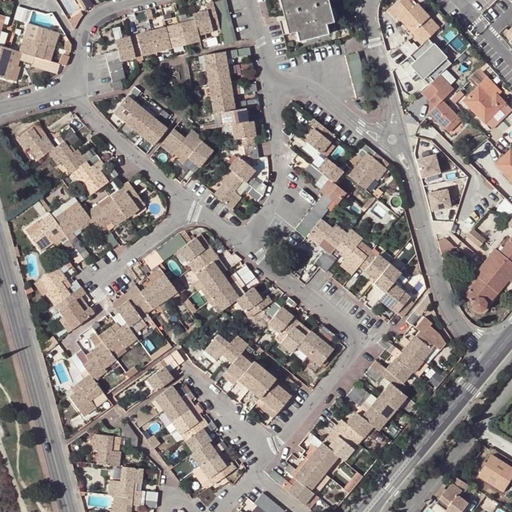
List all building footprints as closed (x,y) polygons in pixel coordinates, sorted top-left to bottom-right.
[(195,14),(196,19),(200,33),(208,31),(221,28),(214,0),(206,2),(208,9),(194,13),(195,14)] [(221,28),(225,43),(238,39),(228,0),(216,0),(214,0),(221,28)] [(282,0),(290,31),(293,30),(285,0),(282,0)] [(329,31),(327,22),(331,21),(325,0),(285,0),(293,30),(298,29),(300,38),(329,31)] [(325,0),(331,21),(335,20),(329,0),(325,0)] [(393,19),(396,17),(400,13),(404,18),(400,21),(422,46),(427,41),(438,31),(416,6),(413,9),(409,4),(413,0),(402,0),(388,14),(393,19)] [(29,22),(33,9),(19,5),(15,18),(29,22)] [(68,17),(74,27),(84,13),(80,9),(68,17)] [(195,14),(187,16),(187,13),(179,14),(181,22),(196,19),(195,14)] [(181,22),(187,43),(201,39),(200,33),(196,19),(181,22)] [(187,43),(181,22),(167,26),(172,46),(187,43)] [(36,38),(40,25),(33,23),(29,36),(36,38)] [(21,50),(35,54),(44,57),(48,43),(53,45),(56,45),(60,31),(40,25),(36,38),(29,36),(25,35),(21,50)] [(152,29),(158,50),(172,46),(167,26),(152,29)] [(469,28),(465,32),(474,41),(478,37),(469,28)] [(137,56),(143,54),(158,50),(152,29),(131,34),(137,56)] [(119,49),(106,52),(114,80),(122,78),(126,77),(122,60),(137,56),(131,34),(117,38),(119,49)] [(422,46),(409,58),(414,63),(410,67),(423,81),(427,77),(432,83),(451,65),(427,41),(422,46)] [(32,61),(35,54),(21,50),(0,43),(0,74),(13,79),(18,64),(11,61),(12,59),(19,61),(20,57),(32,61)] [(44,57),(49,58),(53,45),(48,43),(44,57)] [(235,56),(252,53),(251,46),(235,48),(235,56)] [(235,56),(235,48),(227,50),(228,57),(235,56)] [(228,57),(227,50),(206,53),(208,67),(229,64),(228,57)] [(360,50),(347,53),(357,95),(370,92),(360,50)] [(59,61),(64,63),(67,64),(71,55),(67,54),(63,53),(59,61)] [(35,54),(32,61),(53,68),(55,60),(52,59),(49,58),(44,57),(35,54)] [(238,70),(255,67),(254,61),(250,61),(237,63),(238,70)] [(230,72),(238,70),(237,63),(229,64),(230,72)] [(230,72),(229,64),(208,67),(211,82),(231,79),(230,72)] [(485,125),(505,105),(498,97),(495,95),(493,93),(497,89),(478,70),(467,81),(476,90),(463,103),(485,125)] [(428,86),(432,83),(427,77),(423,81),(428,86)] [(114,80),(116,89),(124,87),(122,78),(114,80)] [(240,84),(239,78),(231,79),(234,94),(242,92),(240,84)] [(422,95),(429,103),(435,109),(430,115),(444,131),(458,119),(443,102),(454,92),(441,78),(422,95)] [(231,79),(211,82),(213,97),(234,94),(231,79)] [(242,92),(255,90),(258,90),(257,82),(240,84),(242,92)] [(140,93),(142,90),(136,85),(133,88),(140,93)] [(141,104),(128,94),(126,97),(115,109),(127,119),(141,104)] [(234,94),(213,97),(215,111),(222,110),(236,108),(234,94)] [(463,97),(460,94),(451,102),(454,106),(463,97)] [(246,106),(261,104),(260,96),(243,99),(244,107),(246,106)] [(144,133),(157,117),(141,104),(127,119),(144,133)] [(511,111),(505,105),(485,125),(492,132),(511,112),(511,111)] [(233,123),(249,120),(246,106),(244,107),(236,108),(222,110),(224,125),(233,123)] [(168,116),(171,113),(165,108),(162,111),(168,116)] [(336,134),(315,116),(310,122),(315,126),(307,138),(309,139),(322,151),(336,134)] [(144,133),(155,142),(168,126),(157,117),(144,133)] [(462,124),(458,119),(444,131),(449,135),(462,124)] [(254,120),(249,120),(233,123),(236,138),(238,137),(239,145),(245,144),(258,142),(254,120)] [(49,150),(55,146),(46,134),(41,137),(32,125),(18,136),(26,149),(30,147),(38,157),(49,150)] [(61,141),(75,131),(70,125),(57,135),(61,141)] [(174,152),(175,150),(179,147),(190,156),(203,140),(205,137),(193,128),(186,136),(175,127),(162,143),(174,152)] [(71,171),(72,171),(87,159),(83,153),(78,147),(77,148),(73,151),(69,145),(73,142),(79,138),(75,131),(61,141),(55,146),(49,150),(58,162),(62,160),(71,171)] [(322,151),(309,139),(304,146),(317,157),(322,151)] [(190,156),(202,165),(215,149),(203,140),(190,156)] [(247,157),(260,155),(258,142),(245,144),(247,157)] [(368,142),(364,147),(359,152),(364,156),(368,160),(364,165),(360,161),(350,173),(366,187),(376,176),(378,178),(388,166),(374,155),(378,150),(368,142)] [(96,152),(92,146),(88,149),(93,155),(96,152)] [(179,147),(175,150),(180,155),(179,157),(185,162),(190,156),(179,147)] [(83,153),(87,159),(93,155),(88,149),(83,153)] [(322,151),(317,157),(313,162),(319,167),(328,156),(322,151)] [(96,152),(93,155),(87,159),(72,171),(81,183),(84,181),(91,192),(109,180),(100,168),(96,171),(92,165),(102,157),(97,152),(96,152)] [(511,153),(511,152),(504,158),(502,156),(501,158),(495,164),(497,165),(495,167),(511,183),(511,153)] [(257,168),(240,155),(231,167),(245,178),(246,179),(257,168)] [(185,162),(191,166),(197,171),(202,165),(190,156),(185,162)] [(319,167),(325,172),(331,177),(335,180),(344,169),(340,165),(328,156),(319,167)] [(177,160),(182,165),(185,162),(179,157),(177,160)] [(416,163),(421,180),(440,175),(435,158),(416,163)] [(340,165),(344,169),(349,163),(345,159),(340,165)] [(320,177),(325,172),(319,167),(313,162),(311,161),(307,167),(320,177)] [(182,165),(188,170),(191,166),(185,162),(182,165)] [(236,189),(245,178),(231,167),(222,177),(226,180),(216,192),(233,206),(242,194),(236,189)] [(321,188),(331,177),(325,172),(320,177),(315,183),(321,188)] [(326,192),(334,198),(338,201),(347,190),(335,180),(331,177),(321,188),(326,192)] [(245,178),(236,189),(242,194),(246,189),(251,183),(246,179),(245,178)] [(253,184),(264,193),(267,185),(264,181),(261,180),(260,181),(257,179),(253,184)] [(127,215),(145,202),(129,180),(122,185),(126,189),(114,198),(127,215)] [(264,193),(253,184),(251,183),(246,189),(257,198),(259,199),(264,193)] [(378,184),(372,192),(379,197),(385,190),(378,184)] [(111,193),(114,198),(126,189),(122,185),(111,193)] [(334,198),(326,192),(320,199),(328,205),(334,198)] [(447,192),(428,196),(432,214),(451,210),(447,192)] [(114,198),(111,193),(99,202),(102,206),(114,198)] [(102,206),(99,202),(87,211),(93,219),(98,225),(110,216),(115,224),(127,215),(114,198),(102,206)] [(309,234),(323,216),(330,207),(332,209),(338,201),(334,198),(328,205),(320,199),(296,227),(307,236),(309,234)] [(507,217),(511,218),(511,205),(506,200),(499,207),(496,213),(507,217)] [(69,211),(66,207),(54,217),(85,258),(91,254),(76,234),(74,230),(80,226),(81,227),(93,219),(87,211),(81,203),(69,211)] [(26,227),(42,249),(54,241),(51,236),(57,233),(62,239),(79,263),(85,258),(54,217),(51,212),(39,221),(37,219),(26,227)] [(110,216),(98,225),(102,231),(108,227),(110,228),(115,224),(110,216)] [(337,222),(334,225),(323,216),(309,234),(321,244),(327,236),(337,245),(349,231),(337,222)] [(74,230),(76,234),(83,230),(81,227),(80,226),(74,230)] [(108,227),(102,231),(113,246),(119,241),(110,228),(108,227)] [(349,231),(337,245),(349,255),(344,261),(356,270),(361,264),(369,255),(357,245),(364,237),(352,227),(349,231)] [(210,243),(202,231),(197,235),(205,247),(210,243)] [(480,250),(486,242),(473,231),(466,238),(480,250)] [(183,236),(180,232),(145,257),(155,271),(162,266),(159,262),(179,248),(187,242),(183,236)] [(51,236),(54,241),(56,244),(62,239),(57,233),(51,236)] [(205,247),(197,235),(187,242),(179,248),(192,266),(215,250),(210,243),(205,247)] [(500,255),(497,252),(496,251),(485,264),(508,283),(511,277),(511,240),(503,251),(500,255)] [(443,264),(455,251),(446,241),(438,243),(443,264)] [(327,246),(315,260),(321,265),(333,251),(327,246)] [(215,250),(192,266),(200,277),(205,284),(223,271),(215,260),(220,256),(215,250)] [(369,255),(361,264),(378,278),(392,262),(380,252),(379,254),(373,250),(369,255)] [(333,251),(321,265),(327,270),(329,268),(339,256),(333,251)] [(215,260),(223,271),(228,268),(220,256),(215,260)] [(69,258),(65,260),(69,266),(73,264),(69,258)] [(69,266),(65,260),(58,265),(63,271),(69,266)] [(387,290),(395,281),(400,275),(403,271),(392,262),(378,278),(376,281),(387,290)] [(238,279),(252,269),(247,263),(245,264),(234,272),(238,279)] [(494,293),(497,296),(502,290),(511,298),(511,286),(508,283),(485,264),(475,276),(476,278),(479,280),(475,284),(465,297),(473,304),(473,306),(473,308),(473,309),(474,311),(475,312),(476,313),(478,314),(480,314),(481,314),(483,313),(485,313),(486,311),(487,310),(488,306),(485,303),(494,293)] [(63,271),(58,265),(41,277),(49,290),(48,291),(56,303),(82,285),(77,278),(74,280),(71,282),(66,285),(62,279),(67,276),(63,271)] [(153,280),(166,272),(162,266),(155,271),(150,275),(153,280)] [(243,285),(256,275),(252,269),(238,279),(243,285)] [(223,271),(205,284),(209,289),(214,296),(232,283),(223,271)] [(405,279),(408,275),(403,271),(400,275),(405,279)] [(166,298),(178,289),(176,286),(172,281),(166,272),(153,280),(166,298)] [(395,281),(400,285),(405,279),(400,275),(395,281)] [(406,284),(411,278),(408,275),(405,279),(400,285),(406,290),(408,286),(406,284)] [(66,285),(71,282),(67,276),(62,279),(66,285)] [(172,281),(176,286),(182,282),(178,276),(172,281)] [(195,281),(200,288),(205,284),(200,277),(195,281)] [(243,285),(238,279),(232,283),(241,295),(247,291),(243,285)] [(132,288),(148,311),(166,298),(153,280),(141,289),(138,284),(132,288)] [(406,290),(400,285),(395,281),(387,290),(382,296),(398,310),(404,314),(413,304),(408,300),(412,295),(406,290)] [(241,295),(232,283),(214,296),(219,302),(223,308),(237,297),(241,295)] [(70,330),(84,319),(95,311),(91,305),(85,309),(77,297),(86,291),(82,285),(56,303),(65,315),(61,318),(70,330)] [(263,296),(255,285),(247,291),(241,295),(237,297),(251,316),(273,299),(268,292),(263,296)] [(120,311),(130,324),(142,315),(145,320),(148,318),(152,315),(148,311),(132,288),(125,293),(129,298),(117,307),(120,311)] [(169,302),(181,293),(178,289),(166,298),(169,302)] [(209,299),(214,296),(209,289),(204,293),(209,299)] [(125,293),(113,301),(117,307),(129,298),(125,293)] [(488,306),(497,296),(494,293),(485,303),(488,306)] [(214,296),(209,299),(214,306),(219,302),(214,296)] [(281,331),(295,315),(277,300),(268,310),(274,315),(269,320),(281,331)] [(112,325),(99,334),(104,340),(110,349),(122,341),(125,346),(139,336),(135,331),(130,324),(120,311),(113,316),(117,321),(121,326),(116,330),(112,325)] [(409,345),(424,358),(437,342),(442,347),(448,339),(442,331),(432,323),(435,320),(427,313),(418,324),(422,327),(413,338),(407,334),(402,340),(408,344),(409,345)] [(142,315),(130,324),(135,331),(147,323),(145,320),(142,315)] [(154,328),(159,325),(152,315),(148,318),(154,328)] [(299,345),(312,329),(295,315),(281,331),(277,336),(294,351),(299,345)] [(201,319),(189,328),(191,331),(203,322),(201,319)] [(121,326),(117,321),(112,325),(116,330),(121,326)] [(310,354),(323,338),(328,332),(331,328),(325,323),(317,333),(312,329),(299,345),(310,354)] [(334,336),(337,333),(331,328),(328,332),(334,336)] [(91,335),(94,339),(99,334),(97,331),(91,335)] [(242,352),(244,349),(247,346),(250,343),(238,333),(231,341),(219,332),(206,348),(218,358),(223,352),(234,361),(242,352)] [(334,336),(328,332),(323,338),(329,342),(334,336)] [(409,345),(403,351),(392,342),(385,335),(380,341),(387,347),(398,355),(414,369),(415,370),(425,359),(424,358),(409,345)] [(321,363),(335,347),(329,342),(323,338),(310,354),(321,363)] [(83,348),(71,357),(80,370),(86,366),(91,372),(95,378),(108,369),(105,366),(117,357),(114,354),(110,349),(104,340),(92,349),(96,354),(91,358),(87,353),(83,348)] [(110,349),(114,354),(125,346),(122,341),(110,349)] [(152,354),(155,358),(173,345),(170,341),(152,354)] [(185,358),(178,348),(172,352),(175,356),(171,359),(176,365),(178,363),(185,358)] [(96,354),(92,349),(87,353),(91,358),(96,354)] [(255,359),(244,349),(242,352),(253,361),(255,359)] [(165,364),(169,370),(176,365),(171,359),(175,356),(172,352),(165,357),(168,362),(165,364)] [(234,361),(228,369),(239,378),(253,361),(242,352),(234,361)] [(387,375),(393,380),(399,385),(404,380),(414,369),(398,355),(388,366),(383,362),(378,367),(387,375)] [(157,388),(174,376),(169,370),(165,364),(168,362),(165,357),(158,363),(161,367),(148,376),(157,388)] [(267,368),(255,359),(253,361),(239,378),(250,387),(267,368)] [(214,373),(212,375),(218,380),(228,369),(221,363),(214,373)] [(378,367),(373,363),(368,369),(382,381),(387,375),(378,367)] [(127,371),(130,376),(139,369),(136,364),(127,371)] [(86,366),(80,370),(85,376),(91,372),(86,366)] [(267,368),(250,387),(262,397),(276,380),(278,377),(267,368)] [(82,387),(76,392),(70,395),(84,415),(97,405),(92,398),(103,390),(95,378),(91,372),(85,376),(78,382),(82,387)] [(262,397),(279,410),(293,393),(276,380),(262,397)] [(406,391),(399,385),(393,380),(383,391),(400,405),(410,394),(406,391)] [(406,391),(411,385),(404,380),(399,385),(406,391)] [(82,387),(78,382),(72,386),(76,392),(82,387)] [(355,387),(364,395),(368,390),(359,382),(355,387)] [(174,383),(156,396),(165,408),(183,395),(178,388),(174,383)] [(184,385),(183,384),(178,388),(183,395),(189,391),(184,385)] [(350,393),(351,394),(360,401),(364,395),(355,387),(350,393)] [(109,397),(103,390),(92,398),(97,405),(109,397)] [(379,396),(374,391),(372,393),(368,398),(374,403),(379,396)] [(374,403),(390,416),(400,405),(383,391),(379,396),(374,403)] [(183,395),(165,408),(173,420),(191,407),(183,395)] [(364,395),(360,401),(363,404),(368,398),(364,395)] [(257,402),(274,416),(279,410),(262,397),(257,402)] [(358,410),(359,410),(364,414),(374,403),(368,398),(363,404),(358,410)] [(375,424),(380,428),(390,416),(374,403),(364,414),(375,424)] [(191,407),(173,420),(186,438),(210,422),(205,415),(200,419),(191,407)] [(375,424),(364,414),(359,410),(349,421),(343,417),(339,423),(360,441),(375,424)] [(121,442),(138,443),(139,435),(126,418),(123,425),(119,429),(122,434),(121,442)] [(209,433),(219,426),(214,419),(210,422),(186,438),(195,451),(211,440),(213,438),(209,433)] [(339,423),(334,429),(339,433),(330,445),(341,454),(345,458),(360,441),(339,423)] [(339,433),(334,429),(324,440),(330,445),(339,433)] [(98,462),(120,464),(122,449),(113,448),(114,434),(96,432),(95,446),(100,447),(98,462)] [(155,432),(148,437),(155,446),(162,441),(155,432)] [(310,457),(326,471),(341,454),(330,445),(324,440),(316,433),(311,439),(319,446),(310,457)] [(221,441),(225,448),(229,445),(224,438),(221,441)] [(202,464),(220,452),(211,440),(195,451),(193,452),(202,464)] [(360,441),(345,458),(349,461),(364,444),(360,441)] [(231,460),(224,449),(220,452),(227,463),(231,460)] [(220,452),(202,464),(215,482),(238,465),(233,459),(231,460),(227,463),(220,452)] [(503,491),(511,476),(511,467),(492,455),(479,475),(503,491)] [(299,478),(311,488),(326,471),(310,457),(295,475),(299,478)] [(209,484),(210,485),(215,482),(202,464),(194,470),(206,486),(209,484)] [(134,496),(135,488),(135,481),(144,482),(145,467),(124,465),(123,479),(112,477),(110,493),(116,493),(134,496)] [(275,467),(271,473),(307,502),(316,492),(311,488),(299,478),(295,482),(284,474),(275,467)] [(433,494),(439,499),(447,489),(444,487),(449,481),(452,483),(457,477),(450,473),(433,494)] [(470,485),(457,477),(452,483),(447,489),(439,499),(436,503),(447,511),(461,511),(468,504),(458,495),(461,491),(463,493),(470,485)] [(142,496),(142,488),(135,488),(134,496),(142,496)] [(142,496),(159,498),(160,490),(156,490),(142,488),(142,496)] [(269,511),(290,511),(264,490),(256,501),(259,503),(269,511)] [(316,492),(307,502),(312,507),(321,496),(316,492)] [(118,511),(140,511),(141,510),(133,510),(134,496),(116,493),(114,509),(119,509),(118,511)] [(141,503),(155,505),(158,506),(159,498),(142,496),(141,503)] [(269,511),(259,503),(254,509),(258,511),(269,511)]
